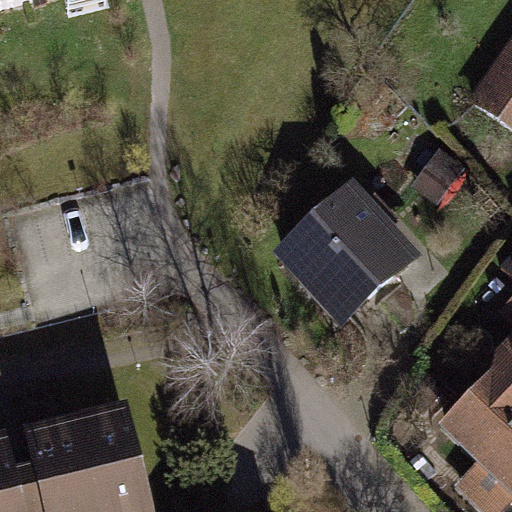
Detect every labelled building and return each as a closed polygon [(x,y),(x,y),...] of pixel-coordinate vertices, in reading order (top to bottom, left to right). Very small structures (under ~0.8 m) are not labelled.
[(0,0),(0,22),(90,0),(0,0)] [(511,57),(474,110),(511,136),(511,57)] [(277,269),(341,342),(422,271),(359,198),(277,269)] [(511,365),(444,435),(511,511),(511,285),(493,302),(511,322),(511,365)] [(156,511),(136,426),(34,451),(48,511),(156,511)] [(21,511),(10,461),(0,463),(0,511),(21,511)]
